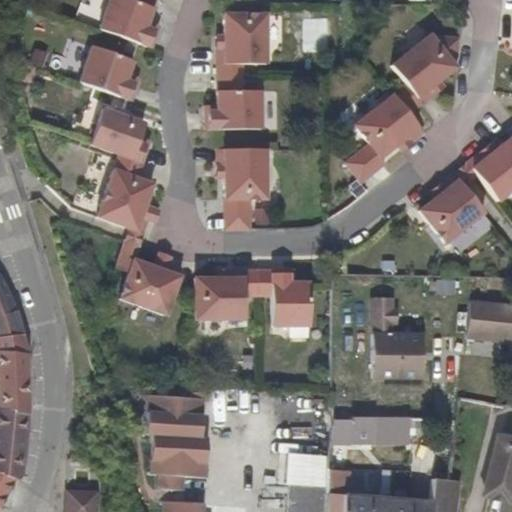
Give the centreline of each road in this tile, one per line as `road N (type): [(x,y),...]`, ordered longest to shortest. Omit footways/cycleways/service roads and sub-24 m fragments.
road 1 (residential): [(490,0),(486,111),(447,150),(304,243),(195,241),(181,218),(171,84),(197,7),(207,0)]
road 2 (residential): [(25,511),(55,401),(49,322),(0,202)]
